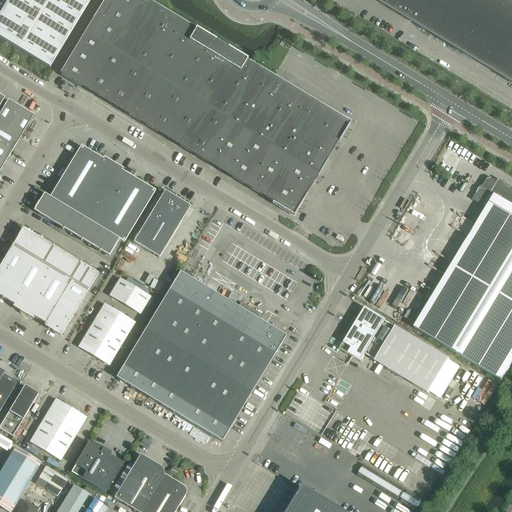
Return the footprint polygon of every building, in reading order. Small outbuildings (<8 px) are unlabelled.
[(0,38),(50,68),(91,0),(8,0),(0,14),(0,38)] [(146,0),(104,0),(60,74),(294,216),(350,123),(146,0)] [(511,0),(374,0),(511,82),(511,0)] [(0,126),(8,131),(21,109),(8,101),(0,114),(0,126)] [(21,109),(8,131),(20,139),(34,117),(21,109)] [(0,145),(12,153),(20,139),(8,131),(0,126),(0,145)] [(12,153),(0,145),(0,163),(4,166),(12,153)] [(124,243),(156,192),(122,171),(123,170),(104,158),(103,160),(81,147),(50,198),(44,194),(34,212),(109,257),(119,240),(124,243)] [(460,173),(448,165),(437,184),(449,191),(460,173)] [(471,179),(460,173),(449,191),(446,195),(457,202),(471,179)] [(482,186),(471,179),(457,202),(468,208),(482,186)] [(449,191),(437,184),(425,203),(437,210),(446,195),(449,191)] [(492,192),(482,186),(468,208),(479,215),(492,192)] [(165,192),(134,243),(159,259),(191,207),(165,192)] [(503,199),(492,192),(479,215),(489,222),(503,199)] [(446,195),(437,210),(448,217),(457,202),(446,195)] [(511,208),(511,204),(503,199),(489,222),(500,228),(511,208)] [(457,202),(448,217),(459,223),(468,208),(457,202)] [(470,230),(479,215),(468,208),(459,223),(470,230)] [(511,232),(511,208),(500,228),(511,235),(511,232)] [(479,215),(470,230),(480,236),(489,222),(479,215)] [(489,222),(480,236),(491,243),(500,228),(489,222)] [(425,231),(413,223),(401,242),(413,249),(416,245),(425,231)] [(500,228),(491,243),(502,249),(511,235),(500,228)] [(46,324),(44,327),(61,337),(98,274),(23,229),(0,267),(0,296),(14,305),(13,308),(33,320),(35,318),(46,324)] [(435,237),(425,231),(416,245),(427,252),(435,237)] [(511,235),(502,249),(511,255),(511,235)] [(446,244),(435,237),(427,252),(437,259),(446,244)] [(413,249),(401,242),(390,261),(402,268),(413,249)] [(457,250),(446,244),(437,259),(448,265),(457,250)] [(413,249),(402,268),(413,275),(427,252),(416,245),(413,249)] [(468,257),(457,250),(448,265),(459,272),(468,257)] [(427,252),(413,275),(423,281),(437,259),(427,252)] [(479,264),(468,257),(459,272),(470,278),(479,264)] [(437,259),(423,281),(434,288),(448,265),(437,259)] [(489,270),(479,264),(470,278),(480,285),(489,270)] [(448,265),(434,288),(445,294),(459,272),(448,265)] [(500,277),(489,270),(480,285),(491,291),(500,277)] [(459,272),(445,294),(456,301),(470,278),(459,272)] [(238,308),(180,273),(116,378),(124,383),(222,443),(286,337),(260,321),(263,316),(252,309),(241,303),(238,308)] [(511,283),(500,277),(491,291),(502,298),(511,283)] [(470,278),(456,301),(466,307),(480,285),(470,278)] [(120,279),(110,296),(140,315),(151,298),(120,279)] [(377,281),(364,303),(376,310),(389,289),(377,281)] [(511,283),(502,298),(511,304),(511,283)] [(480,285),(466,307),(477,314),(491,291),(480,285)] [(376,310),(387,317),(400,295),(389,289),(376,310)] [(491,291),(477,314),(488,321),(502,298),(491,291)] [(400,295),(387,317),(398,323),(411,302),(400,295)] [(511,304),(502,298),(488,321),(499,327),(511,305),(511,304)] [(398,323),(409,330),(422,308),(411,302),(398,323)] [(104,305),(79,348),(109,366),(135,323),(104,305)] [(511,305),(499,327),(510,334),(511,330),(511,305)] [(355,322),(351,329),(352,330),(340,349),(353,357),(361,362),(366,354),(376,361),(375,362),(429,394),(449,360),(396,327),(396,328),(385,322),(386,321),(365,308),(356,323),(355,322)] [(422,308),(409,330),(420,336),(432,315),(422,308)] [(420,336),(430,343),(443,322),(432,315),(420,336)] [(443,322),(430,343),(441,349),(454,328),(443,322)] [(441,349),(452,356),(465,335),(454,328),(441,349)] [(465,335),(452,356),(463,362),(475,341),(465,335)] [(463,362),(473,369),(486,348),(475,341),(463,362)] [(486,348),(473,369),(484,375),(497,354),(486,348)] [(484,375),(495,382),(508,361),(497,354),(484,375)] [(0,412),(16,386),(2,377),(0,381),(0,412)] [(25,386),(0,427),(0,429),(13,438),(39,395),(25,386)] [(56,400),(30,443),(60,462),(86,419),(56,400)] [(89,444),(71,473),(106,494),(123,465),(110,456),(111,454),(104,450),(103,452),(89,444)] [(0,508),(6,511),(12,511),(41,464),(15,448),(0,473),(0,508)] [(116,496),(114,499),(135,511),(141,511),(163,475),(164,475),(164,473),(163,471),(162,469),(161,468),(154,464),(140,455),(135,465),(116,496)] [(364,465),(357,476),(415,511),(417,508),(421,511),(424,505),(420,503),(422,500),(364,465)] [(179,470),(174,467),(170,473),(175,477),(179,470)] [(40,497),(54,474),(45,468),(31,491),(40,497)] [(163,475),(141,511),(176,511),(186,497),(185,496),(186,494),(186,492),(186,490),(185,488),(183,487),(176,483),(177,483),(164,475),(163,475)] [(82,511),(91,497),(74,486),(58,511),(82,511)] [(341,511),(318,498),(300,488),(299,489),(298,492),(293,500),(290,506),(285,511),(341,511)] [(36,511),(39,508),(25,500),(17,511),(36,511)]
